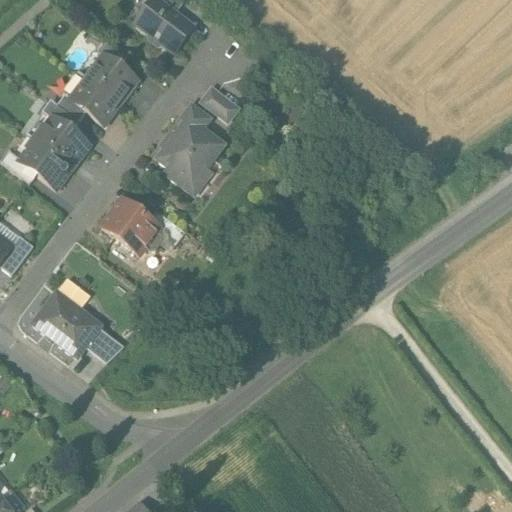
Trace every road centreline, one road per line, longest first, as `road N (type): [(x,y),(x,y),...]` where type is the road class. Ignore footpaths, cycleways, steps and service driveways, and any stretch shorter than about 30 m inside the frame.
road 1 (residential): [(511,189),(167,450)]
road 2 (residential): [(0,327),(189,80),(227,61)]
road 3 (residential): [(0,343),(98,420),(167,450)]
